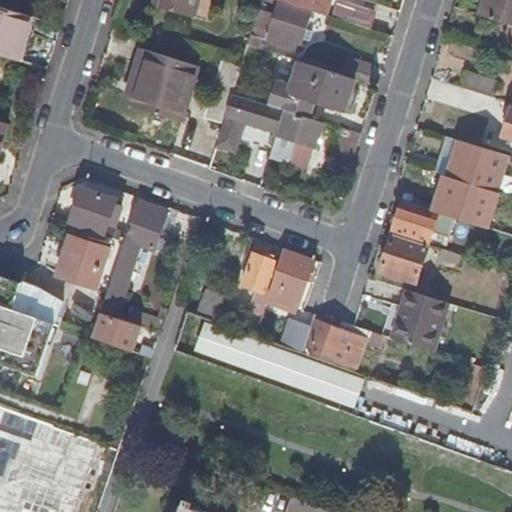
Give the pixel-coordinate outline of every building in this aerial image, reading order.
[(159,0),(158,6),(195,17),(200,0),(159,0)] [(316,2),(316,0),(282,0),(326,14),(328,7),(325,6),(316,2)] [(511,0),(484,0),(480,15),(511,24),(511,0)] [(248,46),(258,48),(262,39),(279,45),(279,46),(299,53),(303,39),(306,29),(308,26),(311,14),(288,7),(277,4),(274,14),(260,9),(249,42),(248,46)] [(0,54),(20,60),(33,17),(0,5),(0,54)] [(306,29),(303,39),(309,41),(312,31),(306,29)] [(140,85),(134,106),(160,114),(183,121),(196,79),(200,67),(143,50),(132,83),(140,85)] [(347,58),(341,75),(355,79),(368,84),(373,67),(347,58)] [(204,116),(224,123),(234,93),(235,88),(238,78),(242,67),(222,60),(212,94),(204,116)] [(280,81),(272,105),(286,109),(304,115),(308,116),(311,117),(317,101),(352,112),(359,91),(352,89),(355,79),(341,75),(310,65),(301,62),(294,86),(280,81)] [(467,72),(462,87),(490,95),(494,80),(467,72)] [(140,85),(132,83),(132,84),(126,104),(134,106),(140,85)] [(272,105),(264,102),(234,93),(224,123),(218,142),(217,146),(237,152),(245,127),(239,125),(241,120),(247,121),(280,132),(286,109),(272,105)] [(286,109),(280,132),(275,146),(271,158),(309,168),(316,146),(317,146),(325,121),(311,117),(308,116),(304,115),(286,109)] [(0,157),(9,125),(0,122),(0,157)] [(359,142),(362,133),(338,126),(330,155),(340,158),(336,172),(349,176),(359,142)] [(117,204),(117,199),(84,188),(83,193),(74,221),(107,232),(109,227),(112,229),(113,224),(118,225),(124,206),(117,204)] [(404,201),(393,234),(429,244),(439,212),(413,203),(404,201)] [(167,211),(138,202),(127,236),(156,247),(167,211)] [(110,245),(74,233),(61,275),(96,287),(110,245)] [(429,244),(393,234),(382,270),(418,281),(429,244)] [(269,297),(265,309),(275,312),(278,306),(296,312),(311,276),(317,261),(292,252),(284,249),(281,260),(280,263),(269,297)] [(461,255),(442,249),(440,256),(459,261),(461,255)] [(136,257),(121,252),(102,311),(94,336),(93,337),(122,348),(124,348),(133,322),(131,322),(117,316),(125,294),(136,257)] [(264,313),(265,309),(269,297),(280,263),(273,260),(268,259),(254,254),(251,265),(245,262),(242,274),(247,275),(243,285),(257,290),(251,309),(264,313)] [(0,360),(20,368),(20,370),(39,377),(65,303),(39,288),(0,274),(0,360)] [(192,311),(223,322),(227,311),(215,306),(219,295),(200,288),(192,311)] [(392,339),(433,351),(442,324),(449,302),(407,289),(402,307),(392,339)] [(290,333),(285,344),(303,351),(313,321),(315,315),(306,312),(306,309),(300,315),(294,330),(290,333)] [(303,351),(358,370),(366,348),(380,352),(386,336),(378,334),(354,327),(342,323),(339,329),(313,321),(303,351)] [(143,326),(133,322),(124,348),(133,352),(143,326)] [(156,349),(144,344),(141,354),(153,358),(156,349)] [(0,468),(0,511),(20,511),(31,478),(0,468)] [(339,511),(291,496),(285,511),(339,511)] [(183,507),(181,511),(205,511),(193,508),(193,499),(188,498),(183,507)]
